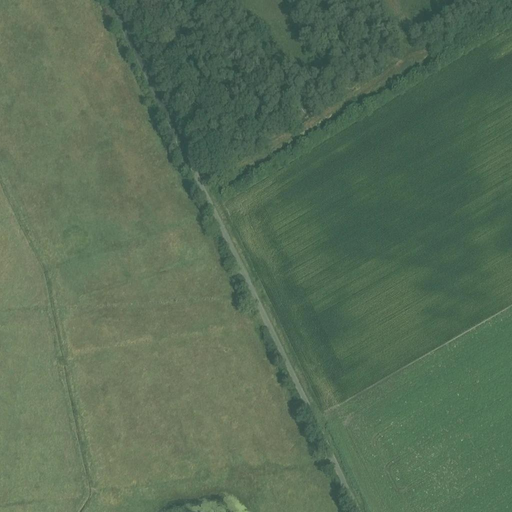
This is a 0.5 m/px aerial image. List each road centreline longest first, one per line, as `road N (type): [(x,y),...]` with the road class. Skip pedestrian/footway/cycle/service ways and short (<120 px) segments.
road 1 (track): [(356,511),(110,0)]
road 2 (track): [(201,189),(505,0)]
